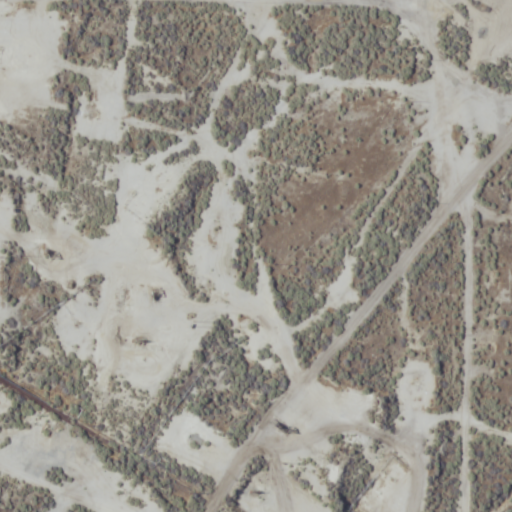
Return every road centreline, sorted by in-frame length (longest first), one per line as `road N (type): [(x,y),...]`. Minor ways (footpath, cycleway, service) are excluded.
road 1 (residential): [(371,5),(419,42),(441,78),(470,220),(467,511)]
road 2 (residential): [(511,138),(311,379),(214,511)]
road 3 (residential): [(458,6),(149,0)]
road 4 (residential): [(511,89),(450,56),(444,37),(461,0)]
